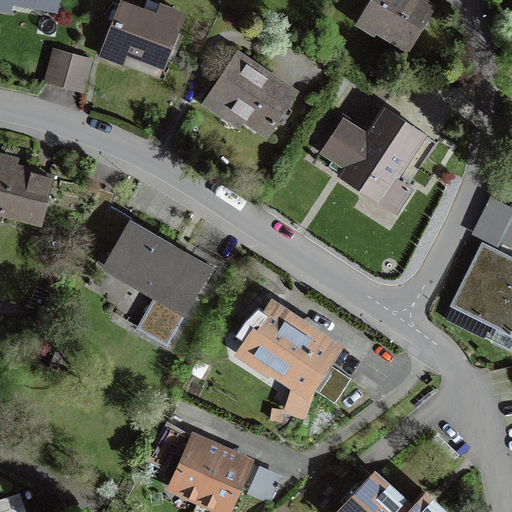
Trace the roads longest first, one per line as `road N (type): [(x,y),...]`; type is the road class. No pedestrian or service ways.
road 1 (residential): [(0,104),(110,141),(193,183),(405,320)]
road 2 (residential): [(464,0),(487,64),(487,127),(473,193),(405,320)]
road 3 (residential): [(405,320),(465,383),(489,439),(501,511)]
